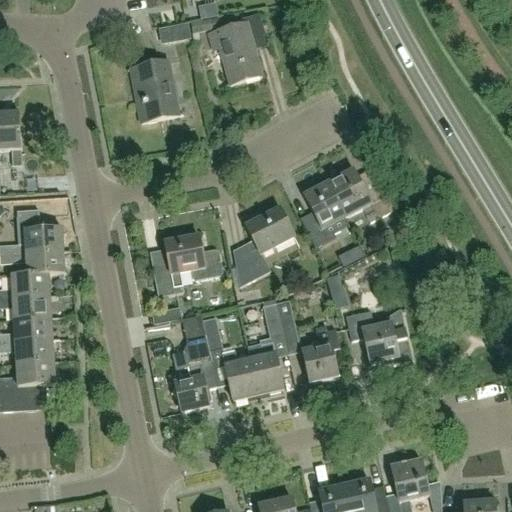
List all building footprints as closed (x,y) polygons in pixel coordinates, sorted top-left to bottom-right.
[(200,10),(202,22),(214,20),(211,8),(200,10)] [(245,27),(211,37),(207,39),(212,55),(218,53),(229,90),(264,80),(257,53),(270,49),(261,17),(244,22),(245,27)] [(211,22),(212,29),(232,25),(231,18),(211,22)] [(213,32),(211,22),(190,26),(192,36),(213,32)] [(175,43),(173,31),(160,33),(162,45),(175,43)] [(170,66),(130,74),(140,127),(181,119),(170,66)] [(0,117),(0,154),(13,154),(14,170),(24,169),(20,116),(0,117)] [(328,187),(346,222),(364,212),(372,226),(392,215),(374,182),(362,188),(354,174),(328,187)] [(346,222),(328,187),(305,199),(314,215),(301,222),(316,250),(337,240),(331,229),(346,222)] [(235,255),(242,291),(273,275),(264,258),(296,240),(281,213),(247,231),(254,244),(235,255)] [(17,215),(19,248),(1,249),(1,250),(2,258),(65,254),(63,232),(62,232),(41,233),(39,214),(17,215)] [(216,254),(204,256),(202,239),(167,246),(169,253),(151,256),(159,302),(185,297),(182,277),(191,275),(192,281),(197,284),(221,280),(224,276),(220,256),(216,254)] [(66,276),(65,254),(2,258),(2,267),(28,266),(29,279),(50,277),(66,276)] [(50,277),(29,279),(13,280),(14,293),(0,293),(0,302),(20,302),(52,300),(50,277)] [(20,302),(0,302),(0,312),(15,311),(16,324),(53,322),(52,300),(20,302)] [(263,361),(253,363),(261,398),(285,393),(277,356),(289,353),(278,307),(277,308),(275,303),(262,306),(270,342),(260,345),(263,361)] [(300,350),(293,321),(290,305),(278,307),(289,353),(300,350)] [(391,319),(393,326),(376,330),(373,314),(348,320),(353,344),(365,342),(371,368),(384,365),(385,370),(402,366),(402,368),(403,368),(415,369),(403,312),(392,319),(391,319)] [(216,321),(205,324),(208,341),(211,353),(223,351),(216,321)] [(53,322),(16,324),(16,337),(0,337),(0,347),(28,345),(54,344),(53,322)] [(336,334),(330,335),(328,329),(317,331),(321,350),(304,354),(311,386),(339,380),(334,354),(340,353),(336,334)] [(176,391),(172,397),(179,401),(182,417),(211,410),(207,392),(219,390),(211,353),(208,341),(189,345),(184,353),(191,383),(175,387),(176,391)] [(28,345),(0,347),(0,355),(17,355),(18,368),(56,366),(54,344),(28,345)] [(236,354),(225,357),(231,387),(235,404),(261,398),(253,363),(239,366),(236,354)] [(56,366),(18,368),(19,381),(0,381),(0,391),(4,391),(5,415),(15,415),(14,390),(25,390),(37,389),(48,389),(57,388),(56,366)] [(38,413),(37,389),(25,390),(27,414),(38,413)] [(48,389),(37,389),(38,413),(49,412),(48,391),(48,389)] [(27,414),(25,390),(14,390),(15,415),(27,414)] [(398,497),(387,500),(389,511),(412,511),(410,504),(430,500),(423,465),(392,471),(398,497)] [(371,484),(345,489),(350,511),(389,511),(387,500),(384,489),(372,492),(371,484)] [(350,511),(345,489),(320,495),(322,503),(311,506),(311,511),(350,511)] [(294,511),(292,501),(260,509),(260,511),(294,511)]
